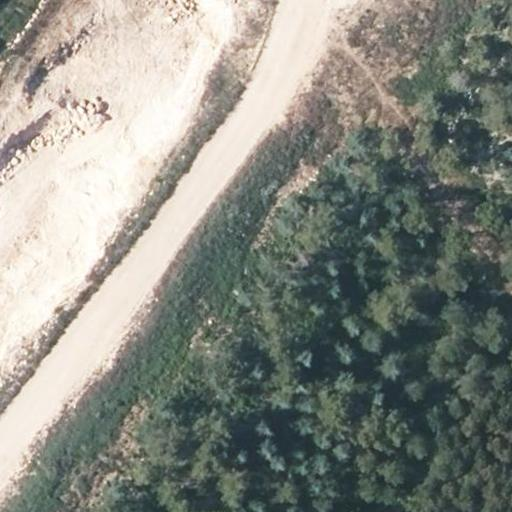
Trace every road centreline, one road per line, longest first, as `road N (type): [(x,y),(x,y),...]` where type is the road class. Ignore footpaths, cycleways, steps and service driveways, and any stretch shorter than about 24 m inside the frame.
road 1 (primary): [(0,175),(175,0)]
road 2 (track): [(385,91),(511,285)]
